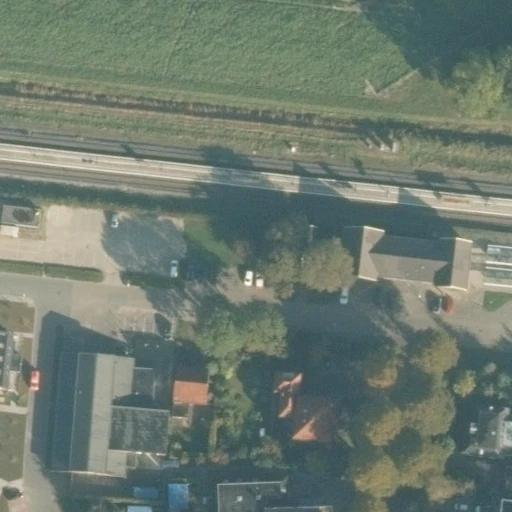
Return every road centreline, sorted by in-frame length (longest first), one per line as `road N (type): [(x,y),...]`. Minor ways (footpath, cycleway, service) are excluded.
road 1 (unclassified): [(410,328),(0,286)]
road 2 (residential): [(390,511),(410,328)]
